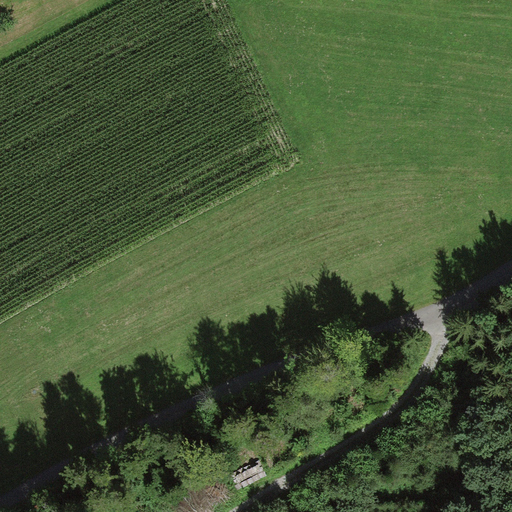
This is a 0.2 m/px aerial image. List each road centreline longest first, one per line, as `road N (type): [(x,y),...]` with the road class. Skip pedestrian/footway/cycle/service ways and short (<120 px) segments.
road 1 (unclassified): [(0,508),(77,462),(318,346),(450,300),(511,263)]
road 2 (track): [(450,300),(435,361),(393,413),(249,511)]
